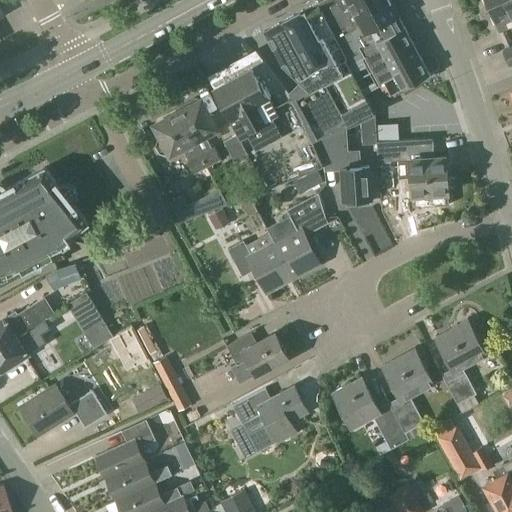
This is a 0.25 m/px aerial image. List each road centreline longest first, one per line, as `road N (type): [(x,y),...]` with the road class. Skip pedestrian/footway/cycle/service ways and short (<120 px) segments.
road 1 (residential): [(325,338),(325,312),(343,292),(422,242),(511,213)]
road 2 (residential): [(511,208),(439,0)]
road 3 (residential): [(90,103),(282,0)]
road 4 (tertiary): [(74,73),(211,0)]
